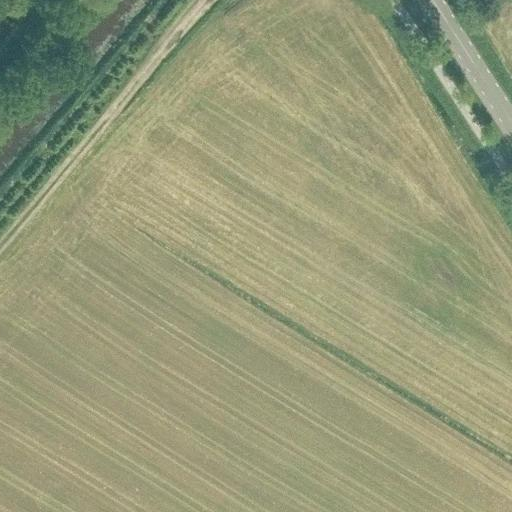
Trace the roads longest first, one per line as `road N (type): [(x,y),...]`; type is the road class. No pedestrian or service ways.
road 1 (track): [(206,0),(0,241)]
road 2 (tertiary): [(511,125),(431,0)]
